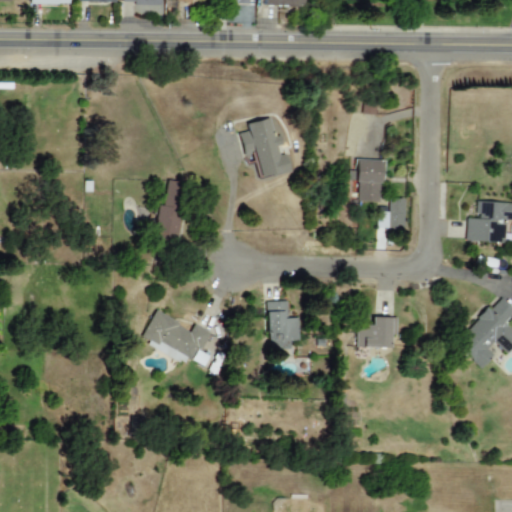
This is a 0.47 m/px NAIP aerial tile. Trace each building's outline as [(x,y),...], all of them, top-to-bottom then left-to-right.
[(78,0),(78,7),(115,9),(115,0),(78,0)] [(122,0),(122,8),(163,8),(163,0),(122,0)] [(254,0),(254,27),(213,26),(213,0),(254,0)] [(362,98),(361,113),(374,114),(375,99),(362,98)] [(246,122),(267,117),(283,176),(259,182),(253,161),(246,163),(237,130),(247,127),(246,122)] [(291,134),(303,132),(305,146),(292,147),(291,134)] [(355,158),(383,159),(382,201),(353,200),(355,158)] [(161,204),(166,181),(182,184),(177,207),(161,204)] [(123,201),(122,208),(133,209),(134,203),(123,201)] [(465,217),(464,244),(503,245),(504,223),(511,223),(511,202),(476,202),(475,217),(465,217)] [(157,205),(152,229),(176,233),(181,210),(157,205)] [(511,329),(511,365),(503,376),(462,341),(501,296),(511,305),(511,317),(506,324),(511,329)] [(263,353),(294,353),(294,309),(285,309),(285,297),(263,297),(263,353)] [(159,302),(144,330),(200,360),(215,333),(159,302)] [(357,327),(358,359),(392,358),(391,316),(375,317),(375,326),(357,327)] [(340,395),(350,395),(350,410),(340,410),(340,395)]
